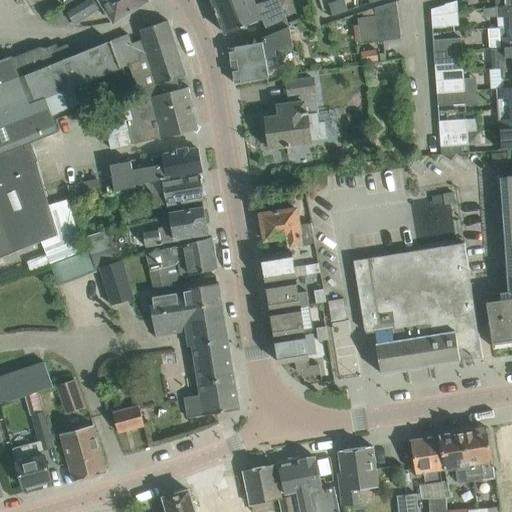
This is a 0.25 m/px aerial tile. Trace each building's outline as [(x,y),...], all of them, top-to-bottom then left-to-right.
[(72,0),(65,4),(66,6),(68,9),(67,9),(66,10),(75,25),(100,9),(103,15),(107,12),(113,21),(114,22),(148,1),(147,0),(72,0)] [(211,0),(225,34),(262,19),(268,35),(273,33),(289,26),(278,0),(271,0),(258,5),(255,0),(211,0)] [(340,13),(348,10),(344,0),(340,0),(336,1),(340,13)] [(328,4),(332,16),(340,13),(336,1),(328,4)] [(375,16),(357,18),(360,42),(378,39),(378,41),(401,38),(396,1),(374,7),(374,8),(375,16)] [(445,5),(431,9),(431,15),(445,13),(453,12),(452,2),(444,3),(445,5)] [(498,6),(497,6),(499,28),(511,27),(511,5),(506,6),(498,6)] [(445,13),(431,15),(432,28),(446,27),(459,26),(458,12),(453,12),(445,13)] [(320,26),(317,14),(289,26),(273,33),(262,38),(263,42),(228,48),(235,83),(269,77),(265,58),(276,56),(275,51),(293,48),(291,35),(320,26)] [(144,40),(132,44),(147,93),(164,87),(163,83),(186,75),(168,20),(140,30),(144,40)] [(511,46),(511,27),(499,28),(488,29),(490,48),(511,46)] [(132,44),(128,34),(72,56),(67,44),(58,48),(56,44),(47,48),(40,47),(0,62),(0,258),(58,235),(39,161),(41,160),(33,142),(60,131),(54,115),(80,104),(79,102),(94,95),(87,81),(131,66),(140,95),(147,93),(132,44)] [(461,38),(433,39),(434,52),(462,50),(461,38)] [(511,46),(490,48),(492,69),(502,68),(511,67),(511,46)] [(463,71),(462,50),(434,52),(435,73),(463,71)] [(511,67),(502,68),(503,88),(511,87),(511,67)] [(464,91),(463,71),(435,73),(437,93),(464,91)] [(313,78),(299,80),(287,81),(289,97),(291,96),(292,104),(279,106),(280,117),(266,118),(270,147),(310,142),(310,141),(328,138),(325,121),(319,122),(313,78)] [(145,98),(97,111),(101,132),(102,137),(110,135),(113,149),(158,138),(159,140),(175,135),(194,130),(197,126),(194,109),(189,87),(180,89),(145,98)] [(511,107),(511,87),(497,88),(498,99),(510,98),(511,108),(511,107)] [(465,103),(464,91),(437,93),(438,105),(465,103)] [(511,128),(511,107),(511,108),(499,109),(500,130),(511,128)] [(466,119),(439,121),(440,134),(467,132),(466,119)] [(511,148),(511,128),(500,130),(502,149),(511,148)] [(469,152),(467,132),(440,134),(441,154),(469,152)] [(135,157),(108,162),(113,190),(135,186),(135,184),(141,183),(201,166),(198,148),(177,151),(165,154),(152,156),(154,166),(137,169),(135,157)] [(491,153),(492,164),(492,166),(508,165),(506,152),(491,153)] [(198,167),(141,183),(162,179),(164,189),(165,192),(154,193),(151,197),(153,208),(167,205),(167,206),(186,203),(203,200),(206,199),(201,170),(199,171),(198,167)] [(303,182),(300,170),(283,172),(271,174),(274,188),(303,182)] [(511,175),(507,176),(511,242),(511,298),(486,302),(490,328),(493,348),(511,345),(511,175)] [(98,181),(78,185),(80,197),(100,193),(98,181)] [(443,193),(431,196),(432,204),(444,202),(443,193)] [(208,233),(204,208),(170,213),(172,225),(143,230),(146,247),(180,241),(180,238),(208,233)] [(296,208),(280,211),(260,214),(265,241),(286,237),(288,247),(314,243),(311,223),(299,225),(296,208)] [(126,214),(128,224),(138,221),(136,212),(126,214)] [(212,237),(146,252),(153,288),(181,280),(180,278),(218,268),(212,237)] [(381,374),(407,369),(460,361),(458,348),(460,348),(461,348),(464,348),(467,350),(469,352),(474,358),(482,356),(478,330),(464,243),(354,261),(365,330),(366,332),(368,333),(374,332),(381,374)] [(290,251),(282,252),(263,255),(267,282),(294,278),(294,276),(290,251)] [(114,263),(114,262),(95,267),(96,268),(99,267),(111,305),(134,298),(122,260),(114,263)] [(320,272),(318,263),(304,265),(306,274),(320,272)] [(294,278),(267,282),(271,309),(298,305),(299,307),(308,305),(306,292),(297,294),(294,278)] [(229,344),(222,303),(219,283),(184,289),(185,297),(180,297),(180,292),(149,297),(156,336),(186,331),(189,350),(193,349),(229,344)] [(323,288),(312,290),(315,304),(326,302),(323,288)] [(299,307),(298,305),(271,309),(276,337),(303,333),(299,307)] [(317,329),(319,342),(328,340),(326,327),(317,329)] [(309,368),(303,333),(276,337),(280,364),(295,361),(297,371),(305,377),(321,374),(319,366),(309,368)] [(239,409),(234,376),(229,344),(193,349),(200,394),(185,397),(188,418),(239,409)] [(53,386),(45,360),(0,375),(0,403),(44,389),(53,386)] [(79,390),(75,379),(72,380),(72,379),(54,385),(54,386),(57,385),(67,413),(85,407),(79,390)] [(139,406),(113,413),(118,432),(144,425),(139,406)] [(53,446),(44,411),(32,414),(42,449),(53,446)] [(107,472),(94,426),(61,435),(74,481),(107,472)] [(472,430),(466,431),(474,479),(484,478),(495,476),(493,466),(487,428),(472,430)] [(455,433),(444,435),(445,468),(445,470),(456,469),(458,482),(474,479),(466,431),(455,433)] [(435,436),(411,440),(414,460),(416,477),(424,476),(425,483),(442,481),(440,469),(445,468),(444,435),(439,435),(439,436),(435,437),(435,436)] [(29,445),(13,449),(23,487),(51,480),(43,450),(31,453),(29,445)] [(378,486),(373,445),(339,450),(342,473),(338,473),(343,506),(359,504),(357,489),(378,486)] [(338,486),(335,457),(307,461),(307,457),(300,459),(300,458),(298,459),(299,460),(280,463),(278,463),(284,494),(297,491),(300,511),(338,511),(333,487),(338,486)] [(275,464),(243,470),(250,505),(253,505),(254,511),(257,511),(274,509),(272,500),(282,498),(275,464)] [(167,511),(195,511),(189,490),(187,490),(183,488),(175,491),(173,495),(172,495),(172,494),(171,494),(171,495),(165,497),(164,496),(163,496),(164,497),(163,497),(164,500),(165,503),(167,511)] [(422,511),(421,492),(401,493),(401,511),(422,511)] [(282,498),(282,511),(295,511),(293,496),(282,498)] [(446,511),(446,497),(429,498),(429,511),(446,511)]
